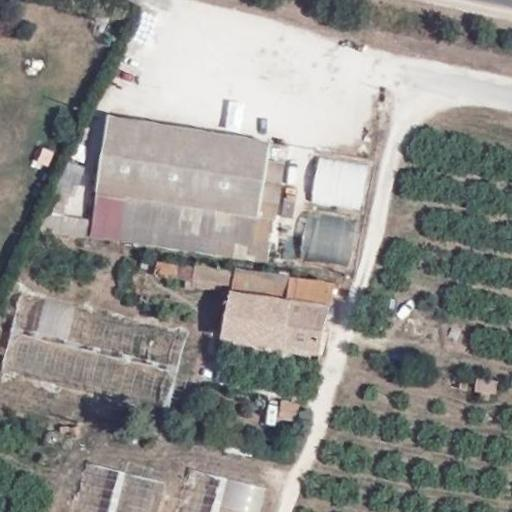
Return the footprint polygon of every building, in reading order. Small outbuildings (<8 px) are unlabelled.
[(270,144),(109,118),(89,238),(270,268),(287,163),(268,160),(270,144)] [(368,165),(320,157),(313,201),(361,208),(368,165)] [(356,219),(308,212),(301,259),(350,266),(356,219)] [(335,282),(234,265),(221,340),(322,358),(335,282)] [(187,330),(22,290),(2,373),(168,409),(187,330)] [(294,415),(298,401),(285,399),(283,413),(294,415)] [(158,511),(166,481),(86,462),(73,511),(158,511)] [(187,468),(175,511),(257,511),(263,488),(187,468)]
